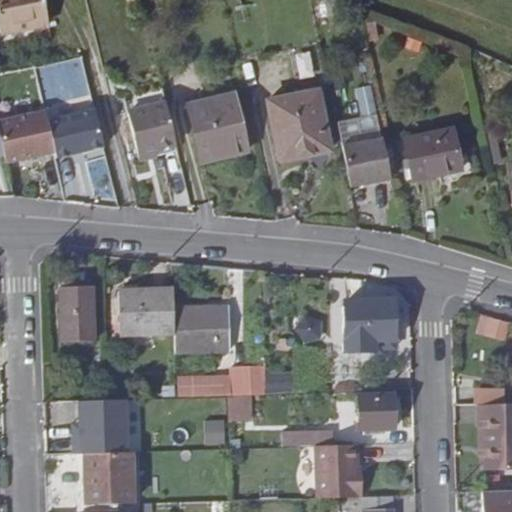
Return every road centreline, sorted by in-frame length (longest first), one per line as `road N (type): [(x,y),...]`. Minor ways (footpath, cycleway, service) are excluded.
road 1 (unclassified): [(17,228),(365,261),(431,277)]
road 2 (residential): [(17,228),(26,511)]
road 3 (residential): [(431,277),(438,511)]
